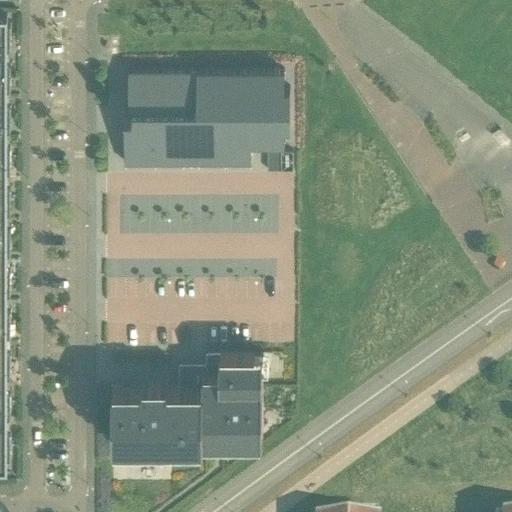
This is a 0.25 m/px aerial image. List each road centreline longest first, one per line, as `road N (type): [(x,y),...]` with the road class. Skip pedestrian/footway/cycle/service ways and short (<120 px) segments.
road 1 (residential): [(79,506),(84,0)]
road 2 (residential): [(35,0),(34,506)]
